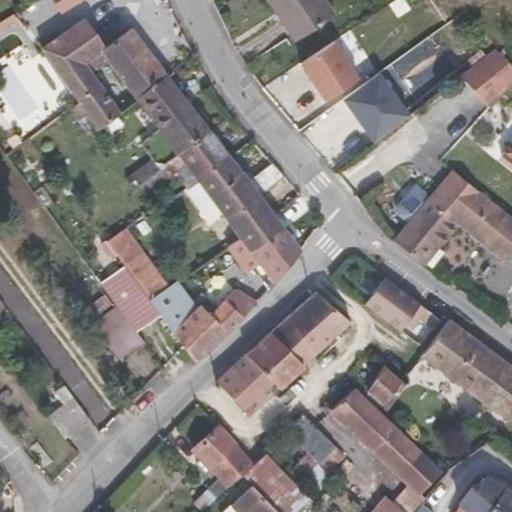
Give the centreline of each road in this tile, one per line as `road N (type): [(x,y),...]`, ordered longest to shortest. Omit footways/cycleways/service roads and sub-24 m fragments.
road 1 (residential): [(352,223),(70,511)]
road 2 (residential): [(199,0),(234,78),(352,223)]
road 3 (unknown): [(0,262),(139,440)]
road 4 (residential): [(352,223),(511,347)]
